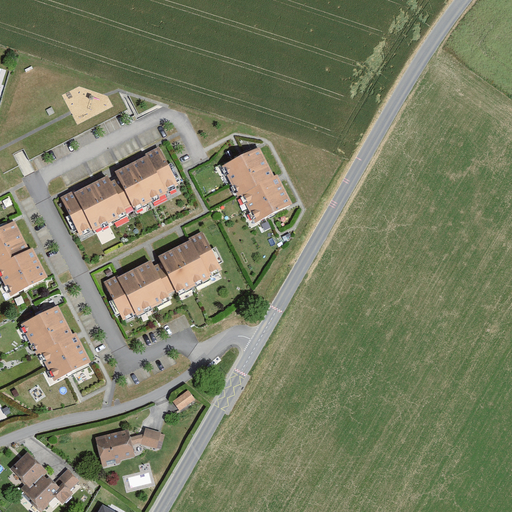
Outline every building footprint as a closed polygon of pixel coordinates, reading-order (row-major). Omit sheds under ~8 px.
[(108,174),(61,198),(81,236),(127,212),(126,208),(132,205),(134,207),(179,184),(159,147),(115,170),(118,175),(111,178),(108,174)] [(260,147),(224,163),(240,196),(246,193),(259,220),(291,205),(276,174),(274,175),(260,147)] [(27,249),(13,221),(0,227),(0,274),(11,296),(46,279),(31,247),(27,249)] [(152,258),(105,282),(124,320),(171,296),(169,292),(176,289),(178,292),(222,270),(203,232),(158,254),(159,257),(153,261),(152,258)] [(75,332),(71,333),(58,305),(23,321),(39,353),(42,351),(55,379),(90,363),(75,332)] [(189,390),(174,401),(180,409),(195,398),(189,390)] [(146,427),(144,434),(141,443),(157,447),(159,440),(163,441),(165,434),(161,433),(161,431),(146,427)] [(129,429),(96,436),(102,466),(121,462),(120,459),(136,455),(133,444),(131,436),(129,429)] [(144,434),(131,436),(133,444),(141,443),(144,434)] [(47,469),(28,450),(11,467),(23,478),(21,480),(25,484),(29,488),(44,473),(47,469)] [(56,495),(63,502),(73,492),(71,489),(80,480),(68,468),(56,480),(61,485),(53,492),(56,495)] [(47,476),(44,473),(29,488),(25,484),(21,488),(32,499),(31,500),(41,511),(49,504),(49,502),(54,497),(56,495),(53,492),(61,485),(56,480),(49,474),(47,476)] [(118,511),(103,503),(97,511),(118,511)]
